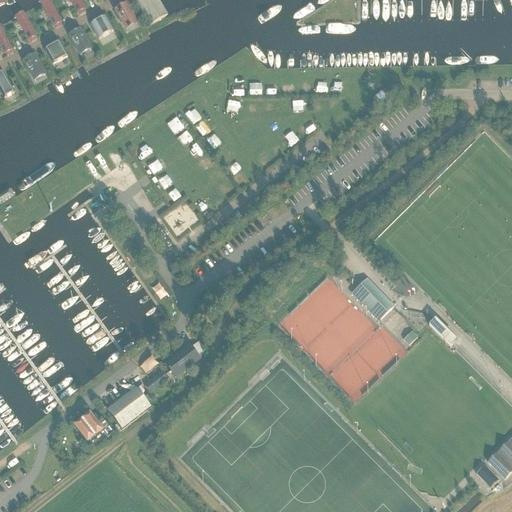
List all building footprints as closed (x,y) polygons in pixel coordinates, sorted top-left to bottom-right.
[(79,15),(85,12),(84,10),(84,9),(79,0),(69,0),(77,13),(78,13),(79,15)] [(158,0),(134,0),(149,26),(168,15),(158,0)] [(56,29),(61,26),(60,23),(61,23),(50,3),(43,7),(53,27),(54,26),(56,29)] [(124,27),(134,21),(124,3),(119,5),(120,8),(115,11),(124,27)] [(31,43),(37,40),(35,37),(36,37),(25,17),(18,21),(29,41),(30,40),(31,43)] [(113,32),(105,18),(91,26),(99,40),(113,32)] [(7,56),(12,53),(11,51),(12,50),(1,31),(0,31),(0,46),(4,54),(5,54),(7,56)] [(71,33),(73,36),(70,37),(79,53),(89,47),(80,31),(77,33),(75,31),(71,33)] [(61,42),(46,50),(55,65),(69,57),(61,42)] [(27,60),(24,62),(35,83),(45,77),(34,56),(31,58),(27,60)] [(3,73),(0,75),(0,91),(4,99),(14,94),(3,73)] [(179,114),(170,120),(178,131),(186,124),(179,114)] [(308,133),(317,127),(312,119),(302,125),(308,133)] [(181,135),(187,142),(195,136),(189,129),(181,135)] [(289,145),(299,140),(295,131),(285,137),(289,145)] [(214,146),(221,139),(215,132),(207,139),(214,146)] [(266,148),(273,159),(284,152),(277,141),(266,148)] [(217,151),(224,159),(232,153),(225,145),(217,151)] [(145,146),(138,149),(140,156),(148,153),(145,146)] [(173,171),(159,177),(163,186),(177,180),(173,171)] [(151,228),(166,248),(172,244),(157,223),(151,228)] [(378,323),(381,320),(394,308),(367,280),(351,296),(378,323)] [(450,349),(457,342),(435,320),(428,327),(450,349)] [(412,333),(404,341),(409,347),(418,339),(412,333)] [(180,377),(201,361),(190,347),(180,354),(178,355),(177,357),(165,366),(164,365),(161,366),(159,369),(162,373),(144,387),(150,394),(168,380),(165,377),(166,376),(176,389),(185,382),(180,377)] [(122,432),(151,409),(136,390),(108,413),(122,432)] [(98,426),(90,416),(75,428),(88,445),(104,433),(109,439),(115,434),(104,421),(98,426)] [(511,439),(499,453),(500,453),(497,456),(496,455),(487,464),(505,481),(511,473),(511,439)] [(499,482),(485,468),(478,475),(492,489),(499,482)]
